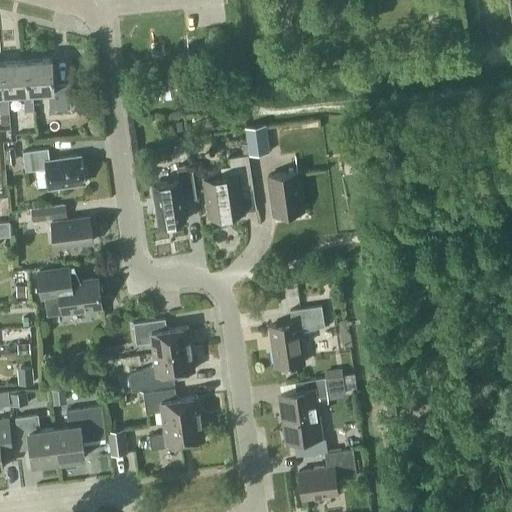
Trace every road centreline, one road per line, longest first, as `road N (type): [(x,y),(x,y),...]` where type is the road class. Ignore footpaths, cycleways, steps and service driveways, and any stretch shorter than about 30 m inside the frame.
road 1 (residential): [(253,511),(220,287),(151,280),(130,265),(98,11)]
road 2 (residential): [(128,511),(111,496),(0,511)]
